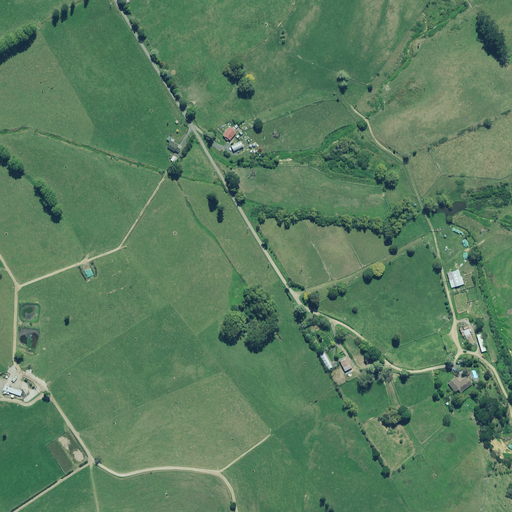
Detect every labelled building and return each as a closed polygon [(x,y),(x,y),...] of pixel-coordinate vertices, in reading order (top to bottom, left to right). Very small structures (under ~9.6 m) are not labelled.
[(236,131),(230,127),(223,136),(226,138),(225,139),(228,141),(229,140),(230,141),(236,134),(235,132),(236,131)] [(178,145),(171,141),(167,147),(174,152),(175,151),(178,153),(180,149),(177,147),(178,145)] [(243,147),(240,141),(231,146),(234,152),(243,147)] [(459,271),(456,272),(456,271),(447,273),(451,288),(464,284),(462,277),(459,278),(458,275),(460,275),(459,271)] [(469,326),(462,329),(462,327),(459,328),(463,336),(465,336),(470,334),(469,332),(472,331),(469,326)] [(486,351),(481,334),(477,335),(482,352),(486,351)] [(332,367),(324,352),(319,355),(328,370),(332,367)] [(350,364),(346,357),(339,360),(343,368),(350,364)] [(472,385),(466,377),(460,382),(456,378),(448,384),(455,392),(458,390),(461,393),(472,385)] [(22,392),(5,386),(4,390),(5,391),(4,393),(7,394),(7,392),(21,396),(22,392)]
